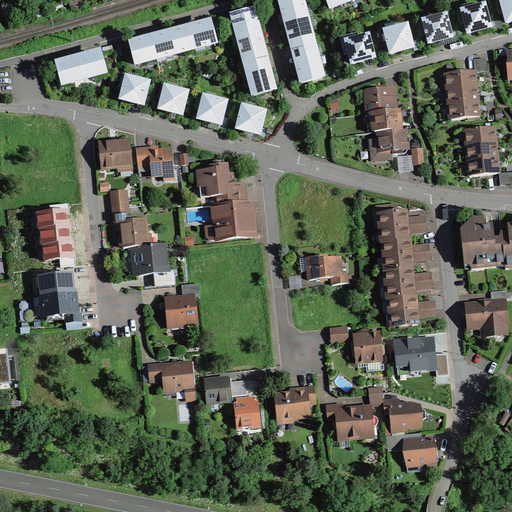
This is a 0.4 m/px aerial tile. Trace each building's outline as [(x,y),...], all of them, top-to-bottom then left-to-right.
[(306,20),(301,0),(281,5),(286,25),(306,20)] [(327,0),(331,9),(350,2),(349,0),(327,0)] [(511,0),(502,3),(508,23),(511,22),(511,0)] [(37,17),(49,14),(45,5),(34,10),(37,17)] [(469,34),(489,28),(484,8),(463,13),(469,34)] [(233,18),(238,38),(258,32),(253,12),(233,18)] [(430,44),(451,38),(446,18),(425,24),(430,44)] [(311,39),(306,20),(286,25),(291,44),(311,39)] [(210,24),(190,29),(195,49),(215,44),(210,24)] [(386,33),(392,54),(412,49),(406,28),(386,33)] [(190,29),(170,35),(176,55),(195,49),(190,29)] [(238,38),(243,57),(264,52),(258,32),(238,38)] [(170,35),(151,40),(157,60),(176,55),(170,35)] [(352,64),(373,59),(368,38),(347,44),(352,64)] [(317,58),(311,39),(291,44),(297,64),(317,58)] [(151,40),(132,45),(137,65),(157,60),(151,40)] [(243,57),(248,76),(269,71),(264,52),(243,57)] [(78,59),(84,80),(104,74),(98,54),(78,59)] [(322,78),(317,58),(297,64),(302,83),(322,78)] [(58,65),(64,85),(84,80),(78,59),(58,65)] [(487,71),(486,59),(473,60),(474,72),(475,72),(487,71)] [(248,76),(254,96),(274,91),(269,71),(248,76)] [(446,75),(447,90),(477,87),(475,72),(474,72),(446,75)] [(122,100),(142,105),(148,85),(127,80),(122,100)] [(447,90),(449,105),(478,102),(477,87),(447,90)] [(186,95),(166,89),(161,110),(181,115),(186,95)] [(388,90),(371,92),(371,100),(366,100),(368,114),(372,113),(391,112),(388,90)] [(199,120),(220,125),(225,105),(205,99),(199,120)] [(449,105),(450,120),(480,117),(478,102),(449,105)] [(264,114),(244,109),(238,130),(259,135),(264,114)] [(372,113),(374,134),(379,133),(401,132),(399,111),(391,112),(372,113)] [(465,131),(467,147),(497,144),(495,129),(465,131)] [(371,150),(372,161),(393,160),(392,155),(405,154),(407,150),(406,131),(401,132),(379,133),(381,149),(371,150)] [(129,148),(128,142),(100,145),(101,153),(99,154),(99,159),(102,160),(102,161),(101,162),(101,168),(103,169),(131,166),(130,155),(131,153),(131,150),(129,148)] [(467,147),(468,162),(498,159),(497,144),(467,147)] [(151,165),(150,153),(149,149),(136,150),(138,166),(151,165)] [(411,150),(412,156),(413,165),(424,164),(423,149),(411,150)] [(172,151),(150,153),(151,165),(152,177),(164,176),(165,182),(174,181),(172,151)] [(412,156),(398,157),(399,173),(413,171),(413,165),(412,156)] [(468,162),(470,177),(499,174),(498,159),(468,162)] [(212,171),(199,172),(200,188),(209,187),(210,197),(214,197),(215,206),(230,204),(229,196),(232,196),(231,188),(234,188),(233,175),(227,175),(227,165),(212,167),(212,171)] [(511,172),(499,174),(500,186),(511,184),(511,172)] [(234,188),(231,188),(232,196),(229,196),(230,204),(246,202),(245,187),(234,188)] [(126,193),(112,194),(113,209),(128,208),(126,193)] [(217,241),(255,237),(251,202),(246,202),(230,204),(215,206),(214,206),(217,241)] [(380,207),(382,229),(407,227),(405,212),(397,213),(397,205),(380,207)] [(128,208),(113,209),(115,224),(129,222),(128,208)] [(69,211),(37,214),(39,231),(40,230),(70,228),(69,211)] [(425,217),(410,218),(411,226),(426,225),(425,217)] [(511,227),(509,228),(510,235),(502,236),(502,241),(490,242),(488,228),(484,229),(484,222),(471,220),(470,230),(470,236),(467,236),(470,263),(486,262),(486,268),(505,266),(506,270),(511,268),(511,227)] [(145,224),(121,226),(124,249),(133,248),(147,247),(145,234),(148,231),(147,227),(145,226),(145,224)] [(426,225),(411,226),(412,233),(426,232),(426,225)] [(70,228),(40,230),(42,247),(43,247),(73,244),(71,227),(70,228)] [(383,243),(385,243),(408,241),(407,227),(382,229),(383,243)] [(385,243),(386,257),(411,255),(410,240),(408,241),(385,243)] [(73,244),(43,247),(45,263),(76,260),(74,243),(73,244)] [(147,247),(133,248),(135,266),(139,265),(140,276),(154,275),(167,273),(167,272),(165,245),(147,247)] [(429,245),(414,247),(415,255),(430,253),(429,245)] [(430,253),(415,255),(415,262),(430,260),(430,253)] [(386,257),(388,271),(411,269),(412,269),(411,255),(386,257)] [(319,258),(307,259),(309,280),(332,278),(342,277),(342,276),(340,258),(320,260),(319,258)] [(386,272),(388,286),(412,283),(411,269),(388,271),(386,272)] [(176,287),(175,271),(167,272),(167,273),(154,275),(155,288),(176,287)] [(39,278),(41,298),(75,295),(73,274),(39,278)] [(431,274),(416,275),(417,283),(432,281),(431,274)] [(301,276),(289,277),(290,290),(302,289),(301,276)] [(348,284),(347,276),(342,276),(342,277),(332,278),(333,285),(348,284)] [(432,281),(417,283),(417,290),(433,288),(432,281)] [(389,300),(390,300),(414,297),(412,283),(388,286),(389,300)] [(199,285),(181,286),(182,293),(200,292),(199,285)] [(506,298),(505,290),(490,292),(491,300),(506,298)] [(77,315),(75,295),(41,298),(43,318),(65,316),(77,315)] [(390,300),(392,314),(417,311),(415,297),(414,297),(390,300)] [(170,318),(171,326),(195,323),(193,298),(168,300),(169,308),(166,311),(166,315),(170,318)] [(435,302),(420,304),(421,311),(436,310),(435,302)] [(504,302),(467,306),(469,329),(482,328),(483,337),(507,335),(504,302)] [(436,310),(421,311),(422,318),(437,317),(436,310)] [(392,314),(393,329),(418,326),(417,311),(392,314)] [(80,315),(77,315),(65,316),(66,323),(81,322),(80,315)] [(346,328),(331,329),(332,336),(347,335),(346,328)] [(362,335),(355,336),(357,363),(382,361),(379,334),(369,335),(368,332),(362,332),(362,335)] [(347,335),(332,336),(332,344),(348,342),(347,335)] [(434,339),(395,343),(398,374),(437,371),(434,339)] [(0,382),(9,382),(6,353),(0,353),(0,382)] [(195,400),(191,365),(165,368),(165,365),(157,366),(158,381),(166,380),(167,391),(186,389),(187,400),(195,400)] [(158,381),(157,366),(150,367),(151,381),(158,381)] [(151,381),(150,367),(142,368),(144,382),(151,381)] [(230,402),(228,379),(205,381),(208,404),(230,402)] [(245,381),(231,382),(232,397),(246,395),(245,381)] [(306,389),(307,392),(308,403),(315,402),(314,388),(306,389)] [(307,392),(278,396),(281,420),(309,417),(308,403),(307,392)] [(383,406),(382,394),(376,394),(370,395),(371,407),(383,406)] [(235,406),(237,429),(260,426),(258,404),(251,405),(250,400),(242,400),(242,405),(235,406)] [(344,421),(343,411),(343,405),(327,407),(328,422),(338,421),(344,421)] [(390,408),(392,429),(419,427),(419,421),(423,421),(426,418),(425,411),(422,410),(418,410),(417,407),(412,405),(390,408)] [(340,440),(366,437),(366,432),(369,428),(373,427),(373,426),(377,425),(378,423),(378,420),(376,418),(372,418),(372,417),(370,417),(370,409),(343,411),(344,421),(338,421),(340,440)] [(408,459),(408,460),(416,463),(436,461),(433,439),(406,442),(407,448),(403,450),(404,457),(408,459)]
